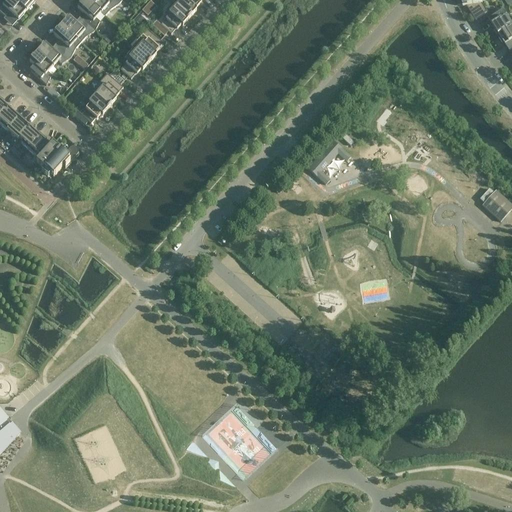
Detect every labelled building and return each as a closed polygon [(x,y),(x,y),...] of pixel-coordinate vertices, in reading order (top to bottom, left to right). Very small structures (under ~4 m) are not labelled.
[(26,12),(12,0),(0,0),(0,13),(4,17),(9,12),(18,21),(26,12)] [(30,0),(12,0),(26,12),(34,3),(30,0)] [(101,14),(85,0),(84,0),(77,9),(86,17),(82,21),(94,32),(100,23),(96,19),(101,14)] [(85,0),(101,14),(106,8),(109,12),(118,6),(119,5),(112,0),(85,0)] [(182,0),(175,0),(172,4),(189,20),(196,12),(194,10),(202,0),(183,0),(183,1),(182,0)] [(482,0),(461,0),(462,3),(463,2),(472,16),(473,15),(479,25),(491,17),(482,4),(482,0)] [(189,20),(172,4),(165,12),(170,16),(160,26),(171,35),(180,25),(182,27),(189,20)] [(494,30),(498,37),(511,27),(511,24),(507,17),(509,16),(505,10),(489,21),(495,30),(494,30)] [(139,17),(135,21),(140,25),(144,21),(139,17)] [(94,32),(82,21),(78,26),(69,18),(61,27),(81,44),(86,39),(94,33),(94,32)] [(76,50),(81,44),(61,27),(53,35),(62,44),(58,48),(71,59),(76,50)] [(511,27),(498,37),(502,43),(503,43),(510,53),(511,51),(511,27)] [(163,44),(153,35),(147,30),(131,48),(133,50),(149,64),(156,57),(154,55),(163,44)] [(110,41),(114,37),(107,31),(103,36),(110,41)] [(71,59),(58,48),(54,53),(45,44),(37,53),(53,67),(58,62),(61,65),(70,59),(71,59)] [(142,72),(149,64),(133,50),(126,57),(129,60),(130,61),(120,71),(131,80),(140,70),(142,72)] [(53,67),(37,53),(29,62),(38,71),(34,75),(46,86),(47,86),(52,76),(48,73),(53,67)] [(123,89),(112,80),(107,75),(91,93),(109,109),(116,101),(114,99),(123,89)] [(102,117),(109,109),(91,93),(75,111),(91,125),(100,115),(102,117)] [(13,115),(7,110),(0,118),(0,126),(7,132),(21,117),(15,112),(13,115)] [(26,121),(21,117),(7,132),(13,138),(11,140),(10,138),(8,140),(14,146),(29,129),(23,124),(26,121)] [(34,134),(29,129),(14,146),(20,151),(21,149),(19,147),(21,145),(28,152),(42,136),(37,131),(34,134)] [(47,140),(42,136),(28,152),(35,157),(33,159),(31,158),(29,159),(35,165),(36,164),(53,146),(52,145),(50,148),(44,143),(47,140)] [(333,142),(308,170),(326,186),(330,181),(321,173),(338,155),(346,162),(351,158),(333,142)] [(64,155),(53,146),(36,164),(46,173),(47,172),(53,178),(63,167),(65,169),(77,155),(78,154),(78,153),(78,151),(74,147),(72,148),(71,148),(70,149),(64,155)] [(483,205),(501,221),(508,213),(490,197),(483,205)] [(0,454),(11,443),(12,443),(20,434),(18,433),(16,435),(10,428),(11,427),(10,426),(9,427),(6,424),(7,423),(6,422),(5,423),(0,416),(0,414),(2,414),(1,412),(0,412),(0,454)]
